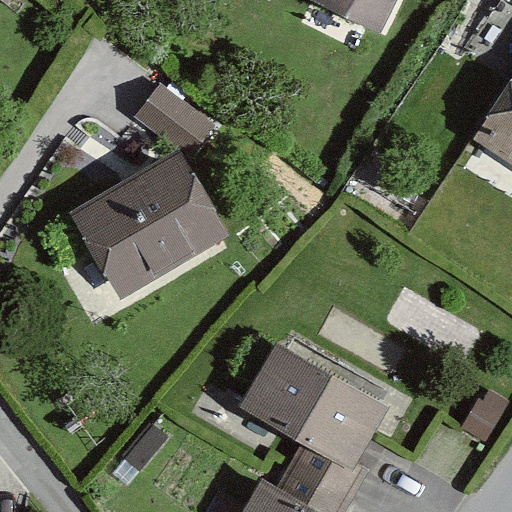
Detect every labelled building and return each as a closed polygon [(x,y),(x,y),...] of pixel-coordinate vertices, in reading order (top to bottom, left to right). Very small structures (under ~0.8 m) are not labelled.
[(401,0),(313,0),(384,34),(401,0)] [(511,82),(472,142),(511,168),(511,82)] [(221,132),(165,89),(141,120),(197,163),(221,132)] [(232,241),(183,158),(77,220),(126,303),(232,241)] [(390,411),(278,347),(243,408),(308,446),(355,472),(357,468),(390,411)] [(467,433),(492,447),(511,411),(511,406),(495,397),(489,408),(483,404),(467,433)] [(174,443),(157,429),(130,460),(147,474),(174,443)] [(311,511),(350,511),(371,476),(357,468),(355,472),(308,446),(280,494),(311,511)] [(311,511),(280,494),(263,484),(246,511),(311,511)]
